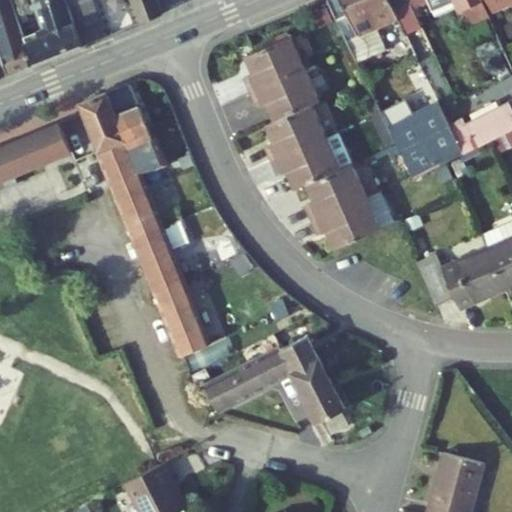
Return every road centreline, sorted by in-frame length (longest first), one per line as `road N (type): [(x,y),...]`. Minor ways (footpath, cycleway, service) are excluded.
road 1 (residential): [(168,37),(221,164),(272,249),(328,297),(426,339)]
road 2 (residential): [(180,421),(92,224)]
road 3 (residential): [(180,421),(387,481)]
road 4 (tertiary): [(168,37),(0,104)]
road 5 (residential): [(426,339),(387,481)]
